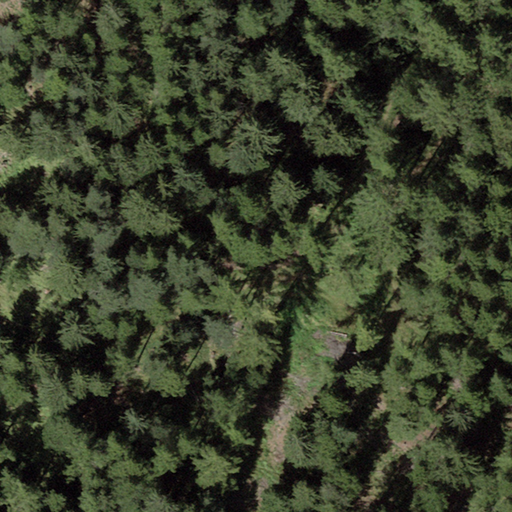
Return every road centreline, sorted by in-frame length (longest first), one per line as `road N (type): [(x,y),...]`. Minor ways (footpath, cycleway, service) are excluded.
road 1 (track): [(511,330),(490,338),(406,338),(308,281),(271,280),(105,354),(59,351),(0,323)]
road 2 (track): [(441,0),(377,127),(365,200),(406,338)]
